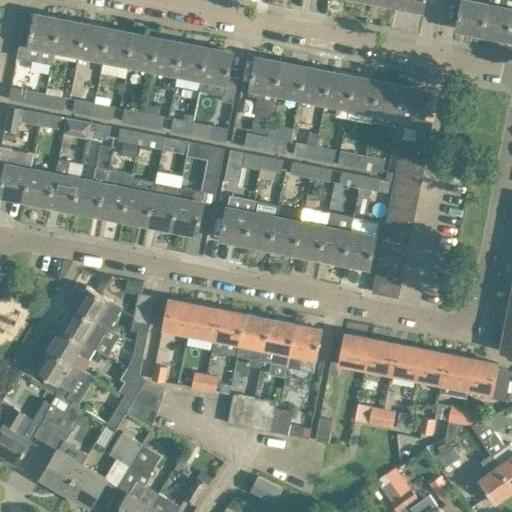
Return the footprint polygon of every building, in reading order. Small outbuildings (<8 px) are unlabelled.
[(398,0),(397,4),(424,9),(425,0),(398,0)] [(462,0),(457,28),(483,33),(489,3),(475,0),(462,0)] [(511,0),(489,0),(489,3),(483,33),(508,38),(511,16),(511,0)] [(61,18),(36,13),(33,25),(24,23),(17,55),(52,62),(55,48),(61,18)] [(61,18),(55,48),(79,53),(85,22),(61,18)] [(85,22),(79,53),(104,58),(110,27),(85,22)] [(134,32),(110,27),(104,58),(101,71),(126,76),(129,63),(134,32)] [(134,32),(129,63),(153,67),(159,37),(134,32)] [(159,37),(153,67),(177,72),(183,41),(159,37)] [(183,41),(177,72),(202,77),(208,46),(183,41)] [(208,46),(202,77),(200,89),(223,94),(222,99),(234,102),(239,76),(229,74),(233,51),(208,46)] [(251,86),(276,91),(282,61),(257,56),(251,86)] [(282,61),(276,91),(301,96),(307,65),(282,61)] [(307,65),(301,96),(325,101),(331,70),(307,65)] [(10,98),(44,105),(51,68),(42,67),(37,90),(13,85),(10,98)] [(51,68),(44,105),(64,109),(66,98),(70,99),(72,91),(62,89),(63,85),(54,83),(55,75),(50,74),(51,69),(51,68)] [(331,70),(325,101),(350,106),(356,75),(331,70)] [(356,75),(350,106),(374,110),(380,80),(356,75)] [(380,80),(374,110),(399,115),(405,85),(380,80)] [(405,85),(399,115),(424,120),(430,90),(405,85)] [(73,110),(93,114),(97,95),(98,90),(85,87),(82,99),(75,98),(73,110)] [(97,95),(93,114),(113,118),(115,106),(110,104),(111,98),(97,95)] [(20,120),(40,124),(42,111),(9,104),(1,146),(13,148),(16,130),(18,130),(20,120)] [(144,111),(142,124),(162,128),(164,115),(157,114),(159,106),(146,104),(145,111),(144,111)] [(122,120),(142,124),(144,111),(125,107),(122,120)] [(42,111),(40,124),(60,128),(63,115),(42,111)] [(254,113),(251,132),(255,133),(268,136),(271,116),(254,113)] [(88,137),(89,134),(89,133),(87,133),(88,126),(93,127),(94,121),(67,116),(64,132),(88,137)] [(174,117),(172,129),(188,133),(190,127),(194,128),(195,121),(194,121),(180,118),(174,117)] [(89,133),(89,134),(109,137),(112,124),(94,121),(93,127),(88,126),(87,133),(89,133)] [(190,127),(188,133),(211,137),(214,125),(194,121),(195,121),(194,128),(190,127)] [(118,140),(138,143),(136,142),(137,136),(142,137),(143,131),(121,127),(118,140)] [(138,143),(163,148),(165,135),(143,131),(142,137),(137,136),(136,142),(138,143)] [(251,132),(247,132),(245,144),(265,148),(268,136),(255,133),(251,132)] [(165,135),(163,148),(187,152),(185,152),(186,145),(191,146),(192,140),(165,135)] [(287,139),(268,136),(265,148),(285,152),(287,139)] [(294,153),(314,157),(316,145),(296,141),(294,153)] [(373,290),(399,295),(426,158),(416,156),(418,145),(399,141),(396,153),(400,154),(396,171),(389,169),(387,169),(386,178),(387,178),(394,179),(392,192),(383,236),(381,247),(377,271),(373,290)] [(181,186),(173,227),(198,232),(204,201),(214,203),(225,147),(211,144),(203,186),(205,187),(204,190),(181,186)] [(316,145),(314,157),(334,161),(336,149),(316,145)] [(367,146),(363,167),(383,171),(385,158),(380,157),(382,149),(367,146)] [(243,163),(261,167),(261,166),(263,167),(264,161),(260,160),(261,154),(231,148),(225,178),(240,180),(243,163)] [(365,154),(340,150),(338,162),(363,167),(365,154)] [(261,166),(261,167),(262,167),(260,176),(274,179),(276,170),(281,171),(284,158),(261,154),(260,160),(264,161),(263,167),(261,166)] [(59,157),(56,172),(50,203),(74,208),(80,177),(68,174),(71,160),(59,157)] [(291,172),(310,176),(313,163),(293,159),(291,172)] [(0,193),(25,198),(31,167),(6,162),(0,193)] [(313,163),(310,176),(331,180),(333,167),(313,163)] [(80,177),(74,208),(99,212),(108,167),(96,165),(93,179),(80,177)] [(31,167),(25,198),(50,203),(56,172),(31,167)] [(108,167),(99,212),(124,217),(132,174),(132,172),(108,167)] [(340,182),(359,186),(362,173),(342,169),(340,182)] [(362,173),(359,186),(379,190),(381,177),(362,173)] [(132,174),(124,217),(148,222),(156,181),(156,179),(132,174)] [(156,181),(148,222),(173,227),(181,186),(156,181)] [(255,199),(246,241),(271,246),(277,215),(254,211),(256,199),(255,199)] [(252,211),(227,206),(221,236),(246,241),(252,211)] [(277,215),(271,246),(296,251),(301,220),(277,215)] [(301,220),(296,251),(320,256),(326,225),(301,220)] [(326,225),(320,256),(345,260),(351,230),(326,225)] [(351,230),(345,260),(370,265),(374,246),(376,235),(351,230)] [(97,319),(109,326),(111,327),(123,306),(87,284),(74,305),(97,319)] [(139,291),(135,311),(134,319),(150,322),(155,294),(142,292),(141,292),(139,291)] [(163,326),(189,331),(195,302),(169,297),(163,326)] [(195,302),(189,331),(214,336),(220,307),(195,302)] [(74,305),(61,326),(96,347),(109,326),(97,319),(74,305)] [(220,307),(214,336),(240,341),(246,312),(220,307)] [(246,312),(240,341),(237,354),(252,357),(250,363),(262,365),(265,346),(271,317),(246,312)] [(271,317),(265,346),(291,351),(296,322),(271,317)] [(296,322),(291,351),(288,365),(314,370),(322,327),(296,322)] [(511,325),(507,324),(502,350),(511,352),(511,325)] [(61,326),(49,347),(72,361),(83,368),(96,347),(61,326)] [(138,329),(135,342),(136,342),(146,344),(149,332),(138,329)] [(341,361),(366,366),(372,337),(346,332),(340,361),(332,359),(329,372),(338,374),(341,361)] [(372,337),(366,366),(392,371),(397,342),(372,337)] [(146,344),(136,342),(133,354),(128,366),(138,372),(144,356),(146,344)] [(397,342),(392,371),(417,376),(423,347),(397,342)] [(48,376),(44,383),(72,400),(86,408),(66,396),(83,368),(72,361),(49,347),(36,369),(48,376)] [(423,347),(417,376),(442,381),(448,352),(423,347)] [(448,352),(442,381),(440,391),(466,396),(468,386),(473,357),(448,352)] [(468,386),(493,391),(492,396),(506,399),(511,370),(511,369),(498,367),(499,362),(473,357),(468,386)] [(153,378),(165,380),(168,365),(156,363),(153,378)] [(126,381),(120,389),(135,397),(142,385),(143,385),(147,377),(138,372),(128,366),(121,378),(126,381)] [(204,387),(207,372),(196,370),(193,385),(204,387)] [(219,375),(207,372),(204,387),(216,390),(219,375)] [(45,413),(60,422),(72,400),(44,383),(33,376),(28,383),(54,399),(45,413)] [(142,385),(135,397),(159,406),(164,392),(143,385),(142,385)] [(125,393),(108,423),(116,428),(127,410),(135,397),(120,389),(119,390),(125,393)] [(385,407),(384,407),(381,423),(394,425),(397,410),(391,408),(394,390),(388,389),(385,407)] [(228,421),(241,424),(247,395),(233,392),(228,421)] [(247,395),(241,424),(258,428),(263,405),(254,404),(255,396),(247,395)] [(152,425),(159,406),(135,397),(127,410),(152,425)] [(263,405),(258,428),(270,430),(275,407),(276,401),(264,398),(263,405)] [(72,400),(60,422),(73,430),(86,408),(72,400)] [(355,418),(381,423),(384,407),(358,402),(355,418)] [(464,406),(452,403),(449,419),(462,422),(464,406)] [(28,415),(14,406),(0,428),(0,450),(18,461),(41,423),(28,415)] [(476,408),(464,406),(462,422),(472,424),(476,409),(476,408)] [(275,407),(270,430),(313,438),(317,416),(275,407)] [(482,439),(488,447),(498,440),(492,432),(495,429),(496,430),(504,425),(507,420),(506,415),(503,409),(483,418),(472,424),(481,438),(482,439)] [(400,411),(397,426),(398,426),(408,428),(411,413),(400,411)] [(420,430),(433,433),(436,418),(423,415),(420,430)] [(320,416),(316,437),(315,439),(328,441),(333,418),(320,416)] [(142,442),(129,464),(148,476),(162,454),(148,446),(159,427),(153,425),(142,442)] [(110,452),(129,464),(142,442),(123,430),(110,452)] [(177,463),(175,466),(181,469),(183,467),(187,460),(191,463),(201,446),(191,439),(177,463)] [(492,454),(511,482),(511,444),(510,442),(492,454)] [(42,475),(66,489),(83,462),(58,447),(42,475)] [(511,482),(492,454),(491,453),(482,459),(489,470),(479,478),(496,501),(511,490),(511,482)] [(83,462),(66,489),(90,504),(107,477),(83,462)] [(413,511),(408,503),(402,495),(387,474),(379,480),(380,483),(382,486),(381,486),(398,510),(398,511),(413,511)] [(184,496),(198,504),(210,484),(197,475),(184,496)] [(258,475),(251,489),(276,500),(282,486),(258,475)] [(441,475),(431,482),(442,498),(452,491),(441,475)] [(115,511),(146,511),(159,491),(137,478),(129,492),(128,492),(115,511)] [(413,487),(402,495),(408,503),(419,496),(413,487)] [(159,491),(146,511),(176,511),(181,505),(159,491)] [(239,509),(237,511),(253,511),(257,506),(236,496),(228,505),(239,509)] [(354,511),(348,502),(337,510),(338,511),(354,511)]
